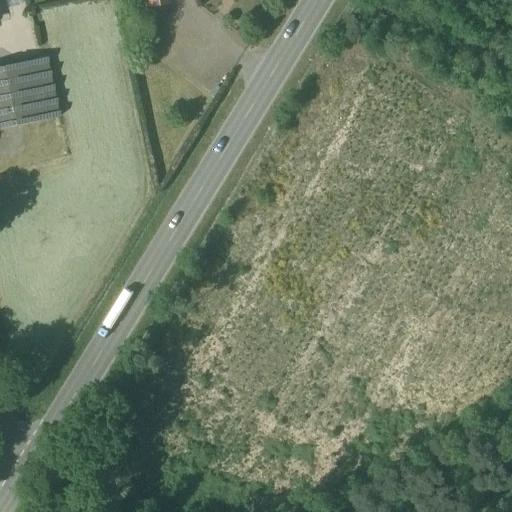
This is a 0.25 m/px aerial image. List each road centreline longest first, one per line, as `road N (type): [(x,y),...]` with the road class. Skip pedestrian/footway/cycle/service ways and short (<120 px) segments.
road 1 (primary): [(30,471),(317,0)]
road 2 (track): [(511,421),(280,511)]
